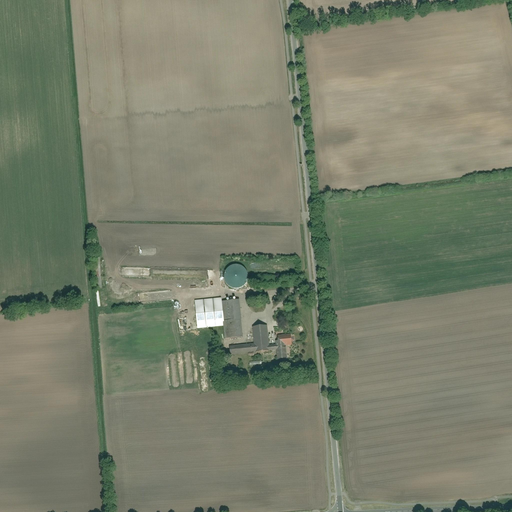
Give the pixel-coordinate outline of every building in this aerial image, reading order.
[(93,289),(101,288),(100,255),(92,255),(93,289)] [(224,286),(225,289),(227,292),(233,293),(235,293),(237,291),(239,287),(239,284),(237,281),(234,279),(231,279),(228,280),(225,283),(224,286)] [(193,301),(196,329),(221,326),(219,299),(193,301)] [(224,339),(242,338),(239,300),(221,302),(224,339)] [(257,351),(269,351),(273,350),(274,360),(286,359),(286,346),(289,346),(288,335),(279,335),(279,340),(273,341),(273,344),(268,344),(267,326),(252,327),(253,344),(228,345),(228,355),(257,353),(257,351)]
